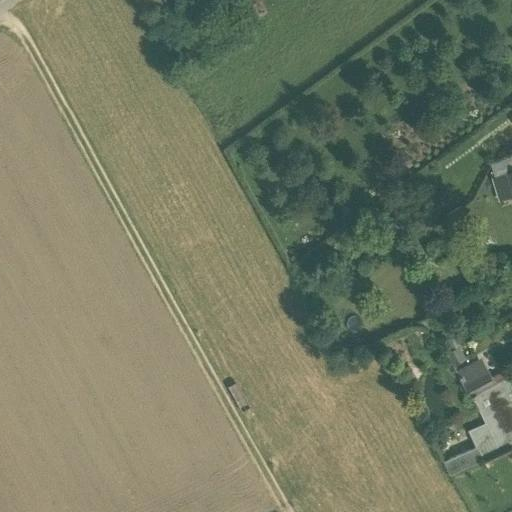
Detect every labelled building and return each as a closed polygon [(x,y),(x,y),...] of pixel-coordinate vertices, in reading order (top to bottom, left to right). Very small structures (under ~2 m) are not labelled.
[(160,0),(137,0),(144,11),(162,2),(160,0)] [(511,155),(493,162),(497,175),(509,172),(511,170),(511,155)] [(511,181),(509,172),(497,175),(501,188),(497,189),(500,198),(511,194),(511,181)] [(480,358),(457,370),(463,382),(486,370),(480,358)] [(486,370),(463,382),(470,395),(473,394),(494,383),(486,370)] [(511,396),(510,392),(511,390),(511,384),(507,376),(494,383),(473,394),(487,421),(496,437),(503,450),(511,446),(511,396)] [(487,421),(470,428),(478,445),(496,437),(487,421)] [(478,445),(444,461),(449,474),(485,459),(503,450),(496,437),(478,445)]
